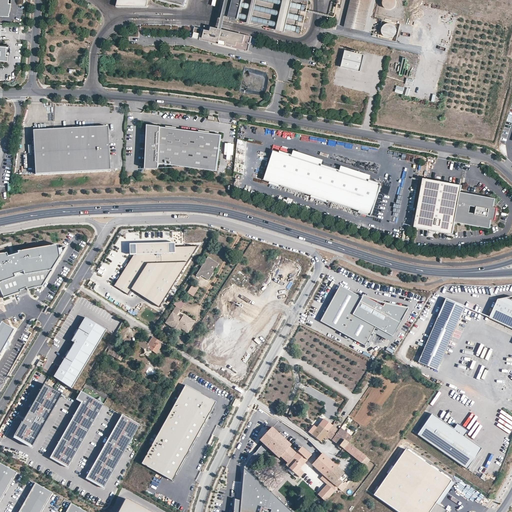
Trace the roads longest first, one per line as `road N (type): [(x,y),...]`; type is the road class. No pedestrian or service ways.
road 1 (residential): [(511,176),(476,153),(234,109),(31,92)]
road 2 (primary): [(470,272),(401,266),(192,207),(0,221)]
road 3 (residential): [(106,229),(112,219),(206,217),(316,254),(320,268),(249,396)]
road 4 (residential): [(73,283),(249,396)]
road 5 (residential): [(0,410),(73,283)]
road 6 (residential): [(249,396),(199,511)]
